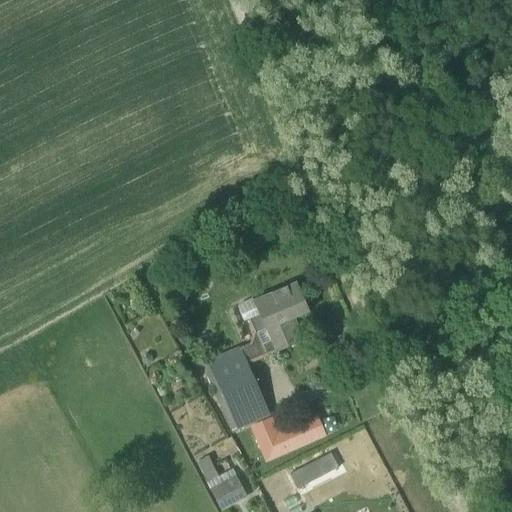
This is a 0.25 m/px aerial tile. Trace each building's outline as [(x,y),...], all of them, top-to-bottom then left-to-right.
[(221,237),(226,251),(235,247),(230,234),(221,237)] [(275,355),(275,352),(299,342),(290,320),(307,313),(295,285),(255,302),(260,315),(248,320),(254,333),(250,343),(207,361),(237,430),(270,415),(251,371),(261,367),(259,361),(275,355)] [(150,356),(145,355),(141,359),(143,364),(148,365),(152,361),(150,356)] [(318,438),(310,419),(276,434),(270,420),(251,428),(266,461),(318,438)] [(197,462),(207,482),(219,476),(208,456),(197,462)] [(207,483),(219,506),(242,494),(230,471),(207,483)]
